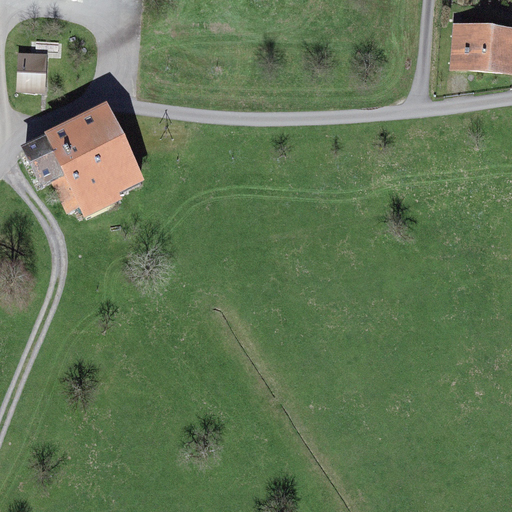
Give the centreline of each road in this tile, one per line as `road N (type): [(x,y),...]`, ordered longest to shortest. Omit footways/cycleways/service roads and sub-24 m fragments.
road 1 (track): [(511,104),(232,120),(97,103),(46,120),(3,160)]
road 2 (track): [(3,160),(57,231),(59,270),(0,437)]
